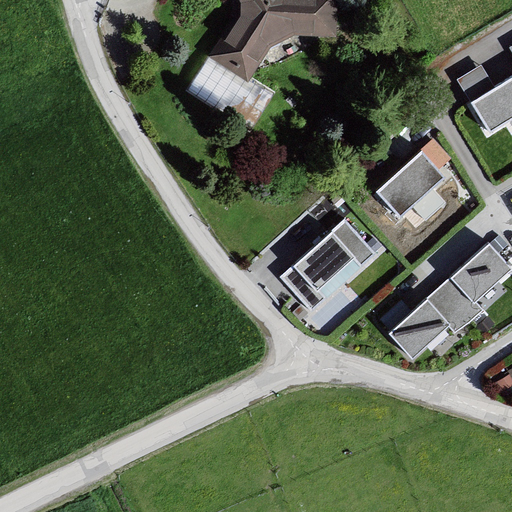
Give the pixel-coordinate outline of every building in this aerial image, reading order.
[(234,0),(239,9),(237,26),(214,63),(250,84),(270,52),(296,38),(337,39),(338,0),(234,0)] [(511,118),(511,79),(466,107),(485,135),(511,118)] [(440,178),(417,154),(372,191),(394,217),(440,178)] [(375,257),(344,221),(278,276),(301,303),(310,308),(324,296),(317,287),(350,260),(359,270),(375,257)] [(511,271),(511,270),(487,241),(450,273),(446,281),(384,335),(405,359),(443,327),(452,338),(481,314),(473,305),(511,271)]
